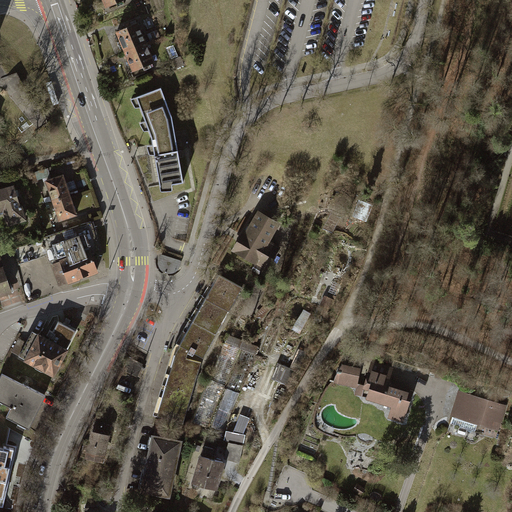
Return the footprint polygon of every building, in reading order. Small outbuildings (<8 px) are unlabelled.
[(116,33),(124,51),(144,43),(137,24),(116,33)] [(124,51),(131,70),(152,61),(144,43),(124,51)] [(182,58),(175,61),(178,70),(186,67),(182,58)] [(163,88),(134,99),(133,99),(133,100),(133,101),(137,107),(137,108),(138,108),(139,108),(142,107),(148,121),(143,122),(143,123),(142,123),(142,124),(142,125),(145,130),(146,131),(147,131),(151,131),(153,137),(155,145),(150,146),(149,146),(149,147),(150,151),(151,154),(152,154),(152,155),(154,155),(157,155),(163,190),(164,191),(165,192),(174,191),(175,191),(175,190),(175,189),(175,185),(187,183),(182,158),(182,154),(181,151),(180,151),(174,117),(163,88)] [(72,195),(65,175),(47,182),(54,201),(72,195)] [(17,184),(0,190),(0,216),(7,214),(11,227),(29,222),(17,184)] [(72,195),(54,201),(61,222),(80,215),(72,195)] [(279,223),(259,212),(246,234),(243,232),(233,250),(267,269),(279,248),(268,241),(279,223)] [(91,222),(13,249),(17,261),(48,251),(52,261),(61,257),(63,261),(53,265),(60,284),(98,272),(91,255),(97,253),(97,244),(95,234),(91,222)] [(182,262),(182,261),(181,261),(163,255),(162,254),(162,255),(161,255),(160,258),(181,266),(182,263),(182,262)] [(181,266),(160,258),(159,262),(159,265),(161,269),(163,271),(166,273),(170,274),(174,273),(177,272),(179,269),(181,266)] [(0,294),(11,290),(0,259),(0,294)] [(242,289),(217,275),(195,316),(220,329),(242,289)] [(304,308),(295,328),(303,331),(311,311),(304,308)] [(220,329),(195,316),(177,350),(203,361),(220,329)] [(44,337),(33,331),(20,356),(54,374),(77,331),(68,326),(59,322),(53,332),(50,330),(47,335),(50,337),(49,340),(44,337)] [(261,348),(229,335),(194,423),(208,429),(240,348),(244,350),(212,430),(226,436),(261,348)] [(177,350),(157,415),(184,423),(203,361),(177,350)] [(143,365),(129,358),(123,369),(138,376),(143,365)] [(385,417),(400,422),(411,388),(388,381),(392,368),(368,360),(361,384),(355,382),(353,388),(351,395),(388,407),(385,417)] [(278,376),(290,379),(293,365),(281,363),(278,376)] [(355,382),(358,369),(338,364),(329,383),(353,388),(355,382)] [(8,417),(31,428),(47,394),(4,373),(0,381),(0,406),(2,408),(4,404),(12,408),(8,417)] [(475,424),(497,431),(505,406),(457,391),(447,423),(473,431),(475,424)] [(114,426),(94,422),(85,460),(102,464),(105,453),(108,453),(114,426)] [(184,440),(154,434),(142,489),(173,495),(184,440)] [(241,463),(245,445),(230,442),(226,456),(241,463)] [(216,448),(206,444),(193,483),(220,491),(229,463),(213,458),(216,448)] [(4,448),(0,447),(0,496),(3,497),(14,448),(4,446),(4,448)] [(365,488),(354,483),(351,492),(361,496),(365,488)]
